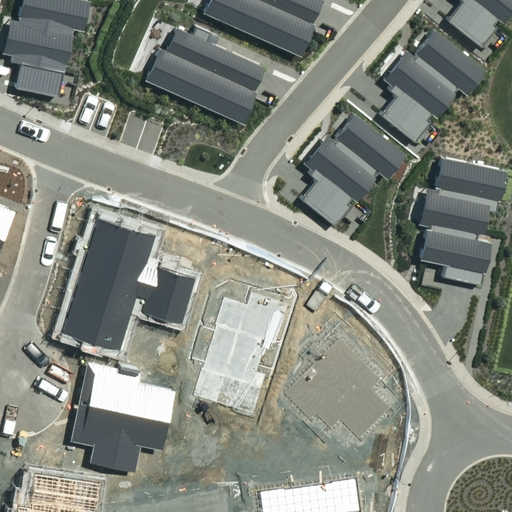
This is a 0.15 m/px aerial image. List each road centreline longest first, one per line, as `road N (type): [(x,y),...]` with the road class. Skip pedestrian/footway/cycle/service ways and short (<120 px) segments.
road 1 (residential): [(233,216),(305,246),(368,285),(418,344),(465,438)]
road 2 (residential): [(390,0),(262,147),(233,216)]
road 3 (residential): [(63,152),(13,353),(16,383)]
road 4 (residential): [(63,152),(233,216)]
